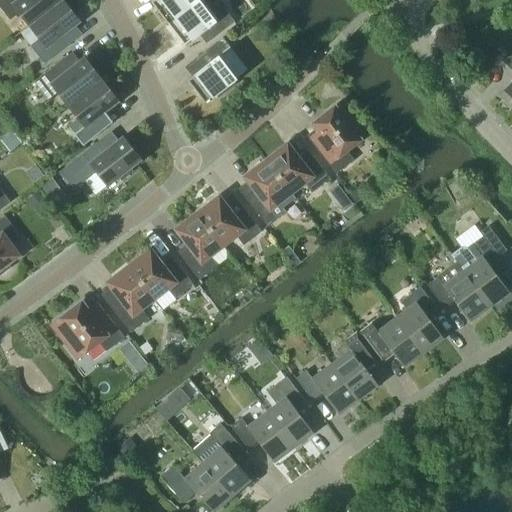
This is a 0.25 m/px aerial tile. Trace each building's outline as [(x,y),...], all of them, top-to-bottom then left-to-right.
[(19,12),(30,25),(61,0),(0,0),(0,6),(10,19),(19,12)] [(63,0),(61,0),(30,25),(40,38),(30,45),(44,63),(68,45),(60,35),(79,20),(63,0)] [(152,0),(151,1),(167,23),(196,0),(152,0)] [(202,0),(196,0),(167,23),(184,44),(203,30),(210,39),(234,21),(220,3),(211,10),(202,0)] [(187,80),(205,102),(215,94),(218,97),(235,84),(233,80),(238,76),(221,54),(230,47),(223,37),(199,56),(206,65),(187,80)] [(511,55),(508,56),(510,61),(506,65),(511,70),(511,78),(499,93),(511,105),(511,55)] [(58,91),(68,105),(101,79),(84,57),(65,72),(58,63),(34,81),(48,99),(58,91)] [(101,79),(68,105),(78,118),(69,125),(83,143),(106,124),(99,115),(118,100),(101,79)] [(312,123),(316,128),(307,136),(336,173),(354,159),(346,150),(368,133),(343,100),(312,123)] [(97,142),(60,171),(74,189),(97,171),(107,185),(118,176),(121,180),(133,171),(130,167),(140,159),(123,137),(104,152),(97,142)] [(266,159),(291,192),(304,182),(312,192),(330,178),(311,154),(302,161),(287,143),(266,159)] [(270,209),(291,192),(266,159),(244,176),(259,195),(249,202),(267,226),(277,218),(270,209)] [(47,194),(56,187),(49,179),(40,185),(47,194)] [(336,200),(345,194),(337,184),(329,191),(336,200)] [(347,193),(355,202),(363,196),(354,185),(347,192),(347,193)] [(0,208),(10,202),(0,188),(0,208)] [(197,212),(223,245),(236,235),(243,245),(261,231),(243,207),(233,214),(219,196),(197,212)] [(209,255),(223,245),(197,212),(176,229),(190,248),(181,255),(199,279),(217,265),(209,255)] [(8,263),(19,255),(8,241),(18,234),(5,215),(0,218),(0,274),(11,267),(8,263)] [(479,232),(482,236),(472,243),(472,244),(467,247),(461,246),(451,254),(457,262),(456,263),(489,306),(511,290),(495,269),(503,263),(497,256),(506,249),(488,225),(479,232)] [(265,245),(272,241),(266,233),(260,238),(265,245)] [(129,265),(154,298),(167,288),(175,297),(193,284),(174,260),(165,267),(150,249),(129,265)] [(468,322),(489,306),(456,263),(427,285),(444,307),(452,301),(468,322)] [(141,308),(154,298),(129,265),(107,282),(122,301),(112,308),(130,332),(148,318),(141,308)] [(406,309),(396,316),(423,352),(444,336),(428,315),(436,309),(420,286),(400,301),(406,309)] [(124,336),(106,313),(96,300),(86,307),(82,301),(51,325),(77,358),(99,341),(106,350),(124,336)] [(402,368),(423,352),(396,316),(377,331),(371,323),(358,333),(381,363),(392,355),(402,368)] [(379,383),(371,371),(381,364),(357,331),(335,348),(340,356),(331,363),(358,399),(379,383)] [(129,339),(118,348),(127,359),(138,351),(129,339)] [(336,415),(358,399),(331,363),(311,378),(306,370),(295,378),(312,400),(320,394),(336,415)] [(266,411),(293,447),(314,431),(298,409),(306,403),(286,376),(266,391),(276,404),(266,411)] [(272,463),(293,447),(266,411),(246,425),(241,418),(231,425),(247,448),(256,442),(272,463)] [(190,449),(202,462),(232,495),(252,478),(234,458),(243,450),(219,423),(208,432),(210,434),(194,449),(192,447),(190,449)] [(130,436),(116,448),(127,460),(140,449),(130,436)] [(106,470),(117,461),(111,453),(99,462),(106,470)] [(210,511),(212,511),(232,495),(202,462),(184,478),(172,464),(159,476),(183,502),(194,493),(210,511)]
